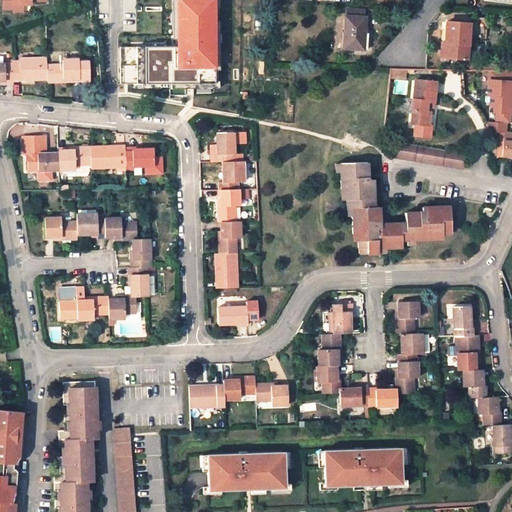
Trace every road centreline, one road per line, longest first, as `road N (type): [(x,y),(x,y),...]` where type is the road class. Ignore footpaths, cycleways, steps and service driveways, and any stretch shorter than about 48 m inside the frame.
road 1 (unclassified): [(0,112),(176,125),(187,151),(193,355)]
road 2 (residential): [(193,355),(267,346),(303,294),(325,281),(486,275),(511,217)]
road 3 (unclassified): [(193,355),(35,362)]
road 4 (unclassified): [(29,511),(40,398),(35,362)]
